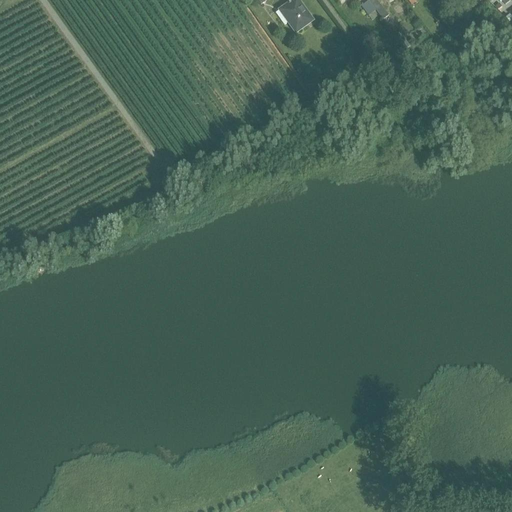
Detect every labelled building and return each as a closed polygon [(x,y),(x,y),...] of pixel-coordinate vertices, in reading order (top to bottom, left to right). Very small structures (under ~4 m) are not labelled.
[(279,12),(276,14),(285,26),(287,24),(296,36),(315,22),(299,0),(293,0),(278,11),(279,12)] [(371,0),(369,2),(376,12),(386,25),(392,20),(376,0),(371,0)] [(511,5),(508,0),(503,4),(509,13),(511,10),(511,5)] [(376,12),(369,2),(368,2),(364,5),(362,7),(372,21),(379,17),(375,12),(376,12)] [(461,2),(452,4),(454,11),(457,10),(463,9),(461,2)] [(298,61),(292,65),(297,72),(303,68),(298,61)]
